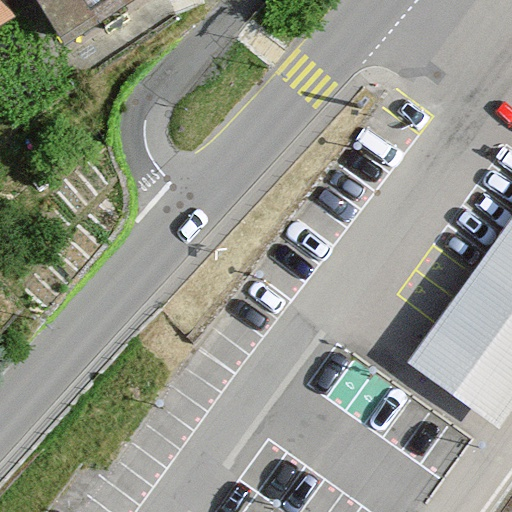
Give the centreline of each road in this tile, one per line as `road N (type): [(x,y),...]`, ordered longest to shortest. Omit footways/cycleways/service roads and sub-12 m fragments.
road 1 (tertiary): [(194,204),(0,415)]
road 2 (tertiary): [(384,0),(194,204)]
road 3 (residential): [(243,0),(157,91),(143,123),(170,182),(194,204)]
